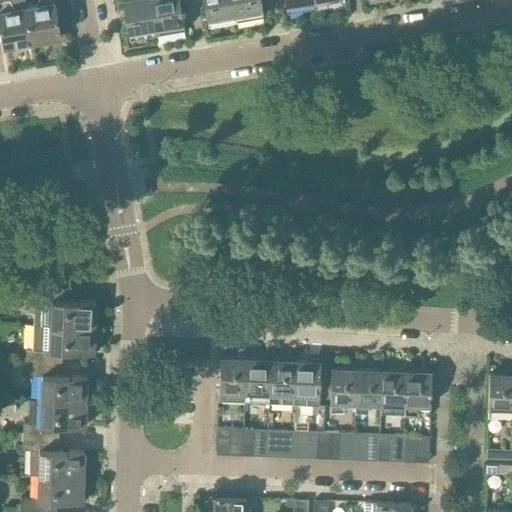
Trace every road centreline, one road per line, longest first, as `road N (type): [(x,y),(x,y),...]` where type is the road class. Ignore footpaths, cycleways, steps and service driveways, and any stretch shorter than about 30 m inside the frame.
road 1 (residential): [(511,8),(96,80)]
road 2 (residential): [(136,300),(511,321)]
road 3 (residential): [(128,461),(430,475)]
road 4 (residential): [(136,300),(96,80)]
road 5 (residential): [(128,461),(136,300)]
